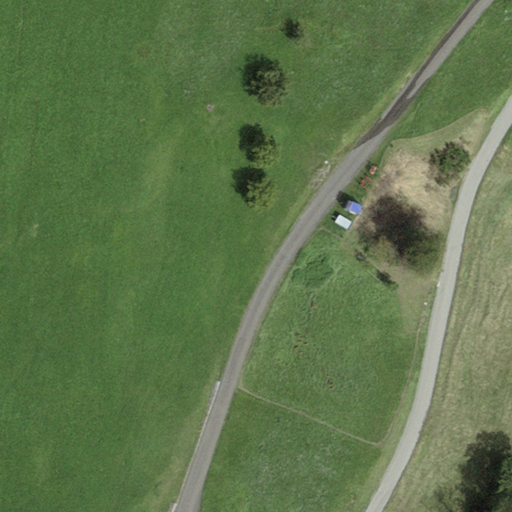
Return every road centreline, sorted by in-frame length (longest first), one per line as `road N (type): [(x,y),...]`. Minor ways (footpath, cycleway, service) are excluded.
road 1 (unclassified): [(194,511),(259,316),(299,248),(500,0)]
road 2 (residential): [(384,511),(424,438),(476,206),(511,132)]
